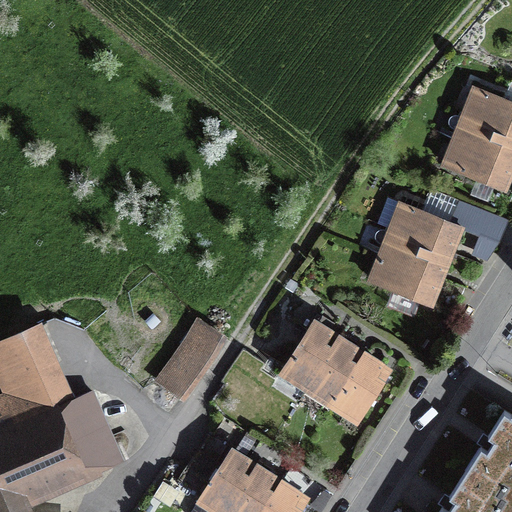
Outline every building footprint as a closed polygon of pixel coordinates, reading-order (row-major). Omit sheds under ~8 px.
[(511,101),(475,87),(465,112),(511,131),(511,101)] [(511,131),(465,112),(454,138),(511,160),(511,131)] [(511,169),(511,160),(454,138),(444,164),(504,188),(511,169)] [(401,201),(390,227),(451,252),(461,226),(401,201)] [(468,229),(493,238),(501,219),(462,203),(461,206),(458,205),(453,217),(470,224),(468,229)] [(390,227),(380,253),(440,278),(451,252),(390,227)] [(440,278),(380,253),(369,279),(430,304),(440,278)] [(181,396),(222,335),(199,320),(158,380),(181,396)] [(306,388),(339,337),(312,320),(280,371),(306,388)] [(0,510),(0,511),(24,511),(17,494),(82,467),(85,475),(117,461),(88,392),(67,400),(36,326),(0,341),(0,375),(7,393),(0,396),(0,510)] [(331,404),(364,353),(339,337),(306,388),(331,404)] [(266,363),(242,348),(221,381),(244,396),(266,363)] [(390,370),(364,353),(331,404),(358,421),(390,370)] [(511,416),(474,475),(511,499),(511,416)] [(226,511),(255,466),(229,449),(189,511),(190,511),(226,511)] [(262,511),(281,482),(255,466),(226,511),(262,511)] [(450,511),(511,511),(511,499),(474,475),(450,511)] [(298,511),(307,498),(281,482),(262,511),(298,511)]
